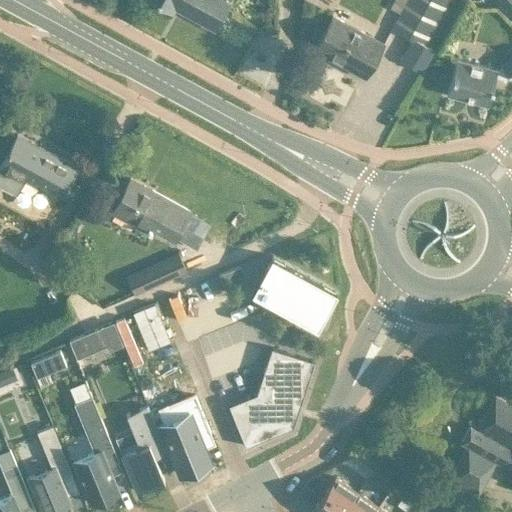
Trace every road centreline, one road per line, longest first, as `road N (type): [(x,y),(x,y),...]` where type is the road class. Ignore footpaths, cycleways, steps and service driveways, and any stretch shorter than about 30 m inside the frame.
road 1 (primary): [(249,129),(9,0)]
road 2 (residential): [(357,374),(313,443),(244,489)]
road 3 (primary): [(401,193),(271,141)]
road 4 (primary): [(271,141),(322,186),(383,222)]
road 5 (unclassified): [(249,129),(286,28),(286,0)]
